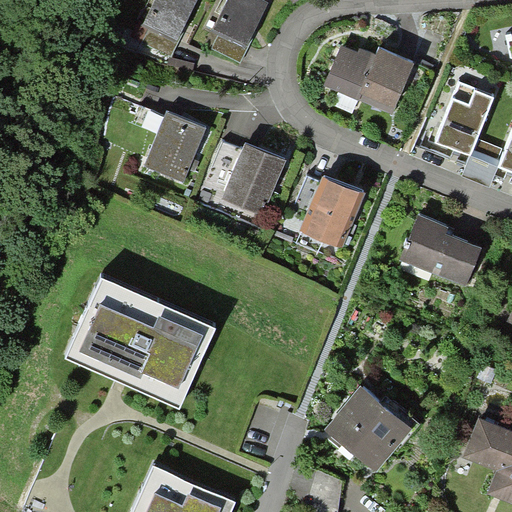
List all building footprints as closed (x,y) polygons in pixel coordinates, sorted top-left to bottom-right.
[(202,0),(154,0),(135,39),(173,58),(202,0)] [(272,0),(227,0),(216,24),(253,42),(272,0)] [(381,55),(342,39),(323,83),(398,115),(423,58),(386,43),(381,55)] [(493,89),(459,76),(436,133),(470,147),(493,89)] [(163,114),(138,105),(132,122),(156,131),(163,114)] [(210,126),(171,109),(147,163),(186,180),(210,126)] [(511,129),(500,158),(511,162),(511,129)] [(243,150),(222,141),(201,187),(263,215),(289,156),(249,138),(243,150)] [(369,187),(324,171),(304,230),(349,245),(369,187)] [(487,240),(421,213),(403,256),(469,283),(487,240)] [(225,321),(114,271),(68,356),(184,406),(225,321)] [(421,424),(370,381),(331,426),(383,470),(421,424)] [(511,427),(482,416),(466,455),(499,469),(490,492),(511,501),(511,427)] [(236,511),(244,496),(162,459),(138,511),(236,511)]
